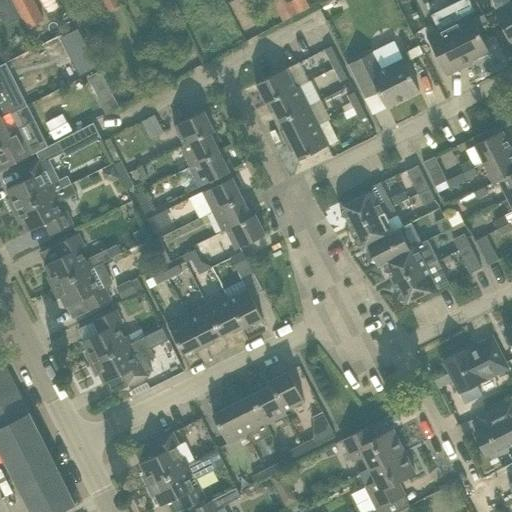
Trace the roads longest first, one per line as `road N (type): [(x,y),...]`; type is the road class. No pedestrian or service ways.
road 1 (residential): [(79,446),(344,312)]
road 2 (residential): [(283,191),(511,77)]
road 3 (residential): [(482,511),(400,344)]
road 4 (residential): [(79,446),(0,288)]
road 5 (residential): [(283,191),(218,62)]
road 6 (residential): [(344,312),(283,191)]
road 7 (residential): [(400,344),(511,289)]
